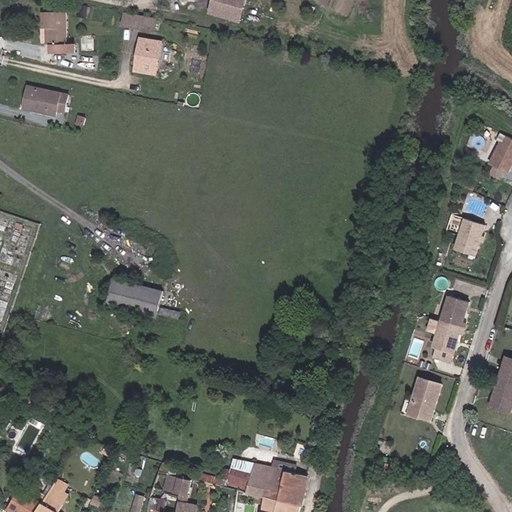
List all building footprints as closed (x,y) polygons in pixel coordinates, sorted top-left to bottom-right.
[(213,0),(210,13),(242,23),(248,0),(213,0)] [(56,46),(73,46),(73,37),(73,5),(51,5),(51,19),(48,19),(48,35),(56,35),(56,46)] [(157,32),(160,17),(125,10),(123,25),(157,32)] [(143,62),(160,65),(164,33),(148,30),(143,62)] [(164,33),(160,65),(164,66),(169,34),(164,33)] [(81,37),(73,37),(73,46),(81,46),(81,37)] [(34,76),(32,87),(39,89),(36,103),(63,108),(64,103),(73,104),(76,85),(34,76)] [(39,89),(32,87),(29,101),(36,103),(39,89)] [(511,155),(511,125),(501,120),(498,126),(503,128),(491,150),(509,160),(511,155)] [(494,165),(490,173),(501,178),(505,169),(494,165)] [(460,219),(455,233),(476,239),(484,213),(463,207),(460,219)] [(124,277),(115,309),(164,323),(173,290),(124,277)] [(449,281),(441,307),(460,313),(469,287),(449,281)] [(460,313),(441,307),(432,332),(452,339),(460,313)] [(511,344),(506,343),(498,368),(511,371),(511,344)] [(439,371),(418,364),(411,386),(407,400),(421,405),(427,407),(439,371)] [(511,371),(498,368),(491,392),(511,398),(511,395),(511,371)] [(407,400),(411,386),(404,383),(400,398),(399,401),(420,407),(421,405),(407,400)] [(80,412),(80,405),(73,401),(72,403),(61,396),(57,402),(81,418),(80,412)] [(328,449),(330,435),(324,434),(322,448),(328,449)] [(242,476),(247,456),(235,453),(230,472),(242,476)] [(186,471),(188,461),(187,461),(167,454),(163,464),(165,465),(173,467),(186,471)] [(274,455),(272,463),(297,468),(298,461),(274,455)] [(227,483),(269,494),(305,505),(309,489),(310,472),(297,468),(272,463),(247,456),(242,476),(230,472),(227,483)] [(186,471),(173,467),(168,481),(184,487),(180,496),(187,498),(195,473),(186,471)] [(68,474),(60,469),(58,472),(55,478),(64,482),(68,474)] [(57,511),(72,486),(64,482),(55,478),(53,481),(49,489),(48,489),(35,511),(57,511)] [(44,487),(49,489),(53,481),(49,479),(44,487)] [(25,482),(12,503),(27,511),(35,511),(48,489),(49,489),(44,487),(34,481),(31,485),(25,482)] [(141,485),(136,501),(143,503),(147,487),(141,485)] [(302,511),(305,505),(269,494),(264,511),(302,511)] [(198,511),(200,499),(187,498),(180,496),(176,510),(180,510),(179,511),(198,511)] [(159,497),(158,507),(173,508),(174,499),(159,497)]
